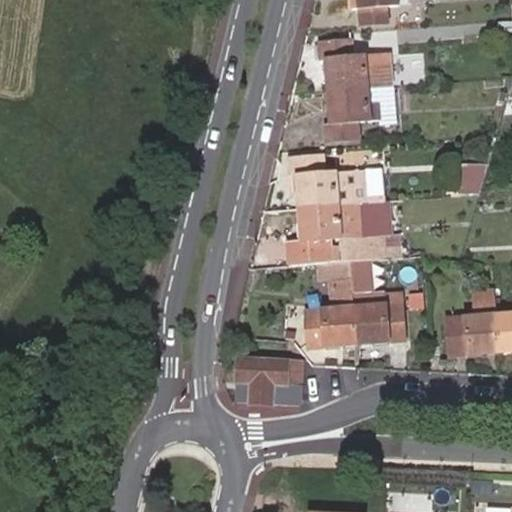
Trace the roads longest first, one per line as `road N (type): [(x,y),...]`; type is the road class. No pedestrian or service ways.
road 1 (secondary): [(249,0),(173,308),(169,390),(148,440)]
road 2 (secondary): [(216,428),(203,340),(207,294),(279,0)]
road 3 (residential): [(511,400),(394,393),(315,433)]
road 4 (residential): [(315,433),(511,452)]
